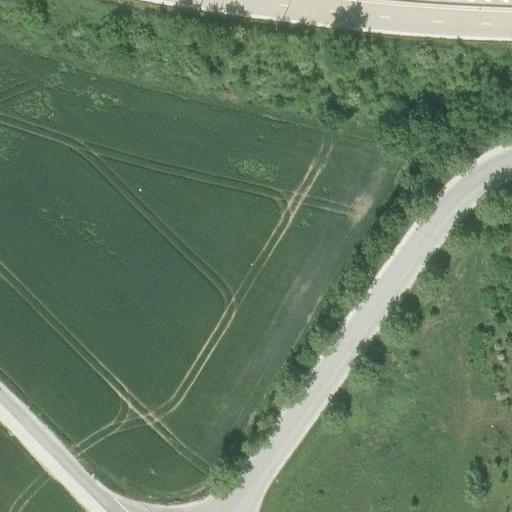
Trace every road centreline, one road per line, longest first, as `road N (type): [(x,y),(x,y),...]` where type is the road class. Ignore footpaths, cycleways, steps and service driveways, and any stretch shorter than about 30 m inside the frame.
road 1 (unclassified): [(511,156),(460,181),(239,511)]
road 2 (secondary): [(249,0),(511,22)]
road 3 (unclassified): [(0,397),(115,511)]
